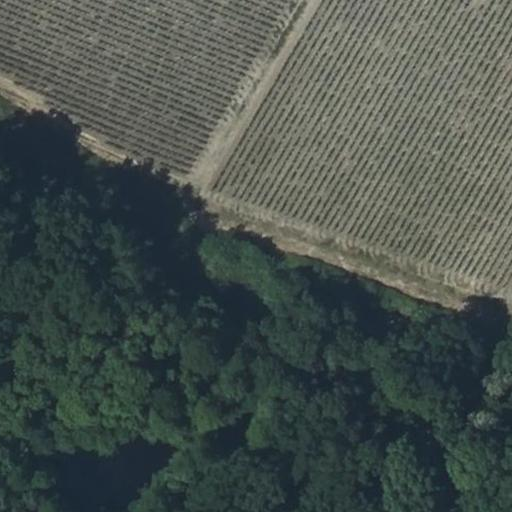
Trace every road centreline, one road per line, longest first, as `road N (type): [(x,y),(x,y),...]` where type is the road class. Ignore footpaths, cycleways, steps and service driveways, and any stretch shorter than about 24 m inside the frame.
road 1 (track): [(0,86),(85,147),(194,198),(308,0)]
road 2 (track): [(194,198),(496,306),(511,303)]
